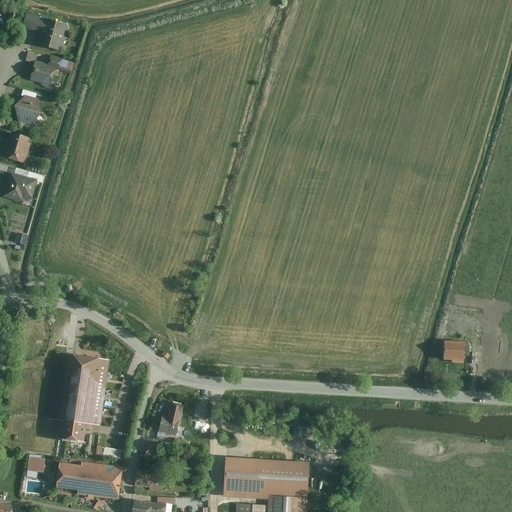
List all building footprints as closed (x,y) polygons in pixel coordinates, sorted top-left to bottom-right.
[(17,18),(10,16),(8,25),(15,27),(17,18)] [(61,54),(68,26),(26,16),(23,31),(43,35),(39,49),(61,54)] [(35,56),(27,54),(25,61),(33,63),(35,56)] [(59,61),(51,58),(49,67),(56,69),(59,61)] [(49,67),(33,63),(29,81),(52,87),(56,69),(49,67)] [(37,102),(25,97),(13,109),(18,123),(28,127),(39,117),(37,102)] [(6,142),(1,160),(24,167),(30,147),(27,146),(28,140),(12,136),(10,143),(6,142)] [(38,183),(9,174),(1,198),(19,204),(21,197),(33,200),(38,183)] [(463,344),(444,343),(444,361),(463,362),(463,344)] [(98,428),(107,361),(54,354),(44,421),(58,423),(85,427),(98,428)] [(180,405),(169,403),(167,418),(160,417),(157,439),(163,441),(164,433),(175,434),(180,405)] [(58,423),(56,440),(83,443),(85,427),(58,423)] [(121,458),(121,447),(97,446),(96,457),(121,458)] [(44,471),(45,458),(29,456),(27,469),(44,471)] [(267,494),(266,511),(304,511),(308,460),(226,456),(224,491),(267,494)] [(118,501),(122,467),(81,463),(80,466),(58,464),(56,489),(78,491),(78,496),(118,501)] [(164,470),(137,467),(135,486),(162,489),(164,470)] [(163,511),(165,505),(133,501),(130,511),(163,511)] [(264,511),(265,502),(234,501),(233,511),(264,511)]
